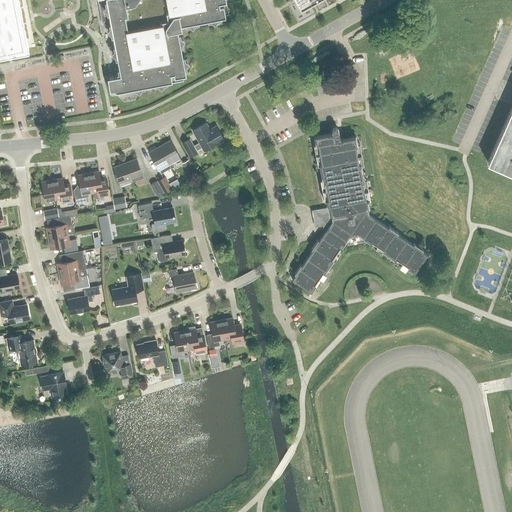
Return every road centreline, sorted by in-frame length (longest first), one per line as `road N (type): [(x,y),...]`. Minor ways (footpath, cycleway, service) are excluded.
road 1 (residential): [(221,292),(264,267),(275,244),(269,183),(223,89)]
road 2 (residential): [(19,145),(40,286),(60,331),(83,343)]
road 3 (tertiary): [(19,145),(139,130),(223,89)]
road 4 (residential): [(83,343),(221,292)]
